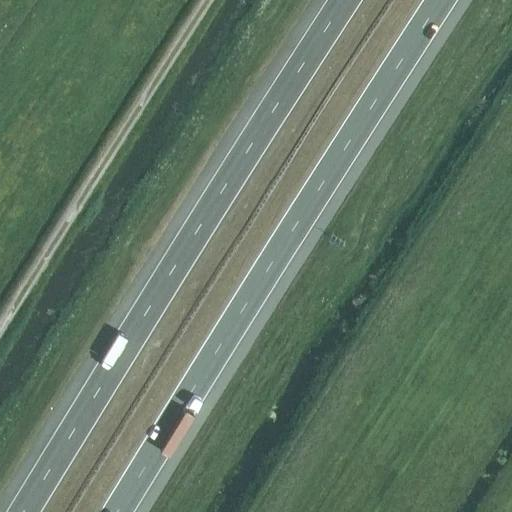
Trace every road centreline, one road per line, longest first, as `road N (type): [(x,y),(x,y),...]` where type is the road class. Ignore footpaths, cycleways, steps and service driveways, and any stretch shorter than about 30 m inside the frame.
road 1 (motorway): [(340,0),(88,380),(13,511)]
road 2 (motorway): [(117,511),(441,0)]
road 3 (unclassified): [(0,334),(213,0)]
